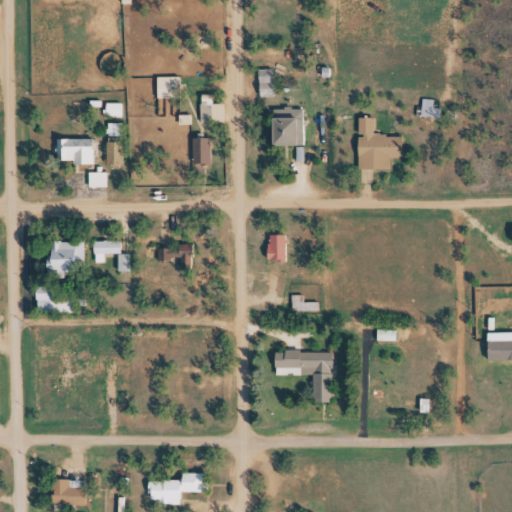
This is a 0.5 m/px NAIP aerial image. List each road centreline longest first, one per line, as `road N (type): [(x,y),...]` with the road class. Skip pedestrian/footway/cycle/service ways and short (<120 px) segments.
road 1 (residential): [(20,511),(4,0)]
road 2 (residential): [(511,201),(0,208)]
road 3 (residential): [(0,441),(511,437)]
road 4 (residential): [(237,444),(235,0)]
